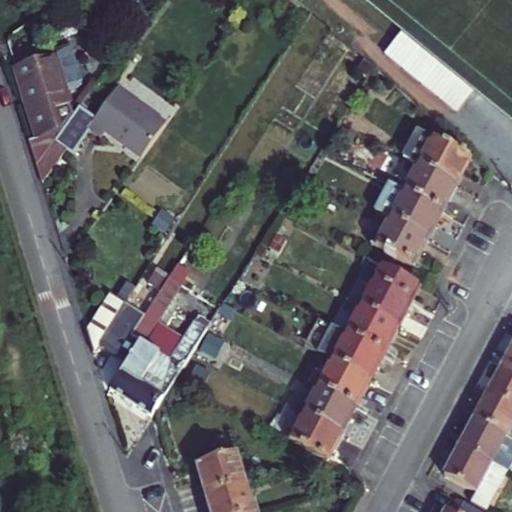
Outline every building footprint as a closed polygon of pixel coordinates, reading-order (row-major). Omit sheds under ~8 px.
[(404,38),(391,54),(466,113),(478,98),(404,38)] [(29,145),(22,148),(29,170),(46,147),(44,140),(52,138),(30,68),(8,75),(29,145)] [(44,154),(54,162),(58,157),(65,162),(84,138),(94,146),(100,138),(134,165),(159,132),(111,95),(90,123),(75,112),(44,154)] [(410,173),(450,193),(463,166),(409,139),(395,166),(410,173)] [(35,190),(54,162),(44,154),(30,173),(35,190)] [(437,220),(450,193),(410,173),(397,200),(437,220)] [(369,219),(385,227),(424,247),(437,220),(397,200),(383,193),(369,219)] [(424,247),(385,227),(371,255),(412,274),(424,247)] [(82,336),(89,358),(95,349),(120,366),(115,374),(103,394),(143,420),(178,367),(208,321),(194,311),(164,359),(144,346),(185,282),(168,272),(162,281),(151,274),(142,288),(153,296),(138,319),(121,309),(106,299),(82,336)] [(363,319),(401,338),(419,301),(368,275),(349,311),(363,319)] [(387,365),(401,338),(363,319),(349,346),(387,365)] [(336,372),(374,391),(387,365),(349,346),(336,372)] [(491,375),(511,385),(511,349),(506,346),(491,375)] [(360,418),(374,391),(336,372),(322,399),(360,418)] [(511,419),(511,385),(491,375),(478,402),(511,419)] [(360,418),(322,399),(309,426),(347,445),(360,418)] [(511,453),(511,419),(478,402),(464,429),(511,453)] [(333,471),(347,445),(309,426),(296,452),(333,471)] [(450,457),(500,482),(511,456),(511,453),(464,429),(450,457)] [(435,485),(467,500),(463,510),(465,511),(484,511),(500,482),(450,457),(435,485)] [(198,507),(238,495),(228,463),(188,475),(198,507)] [(198,507),(199,511),(243,511),(238,495),(198,507)]
